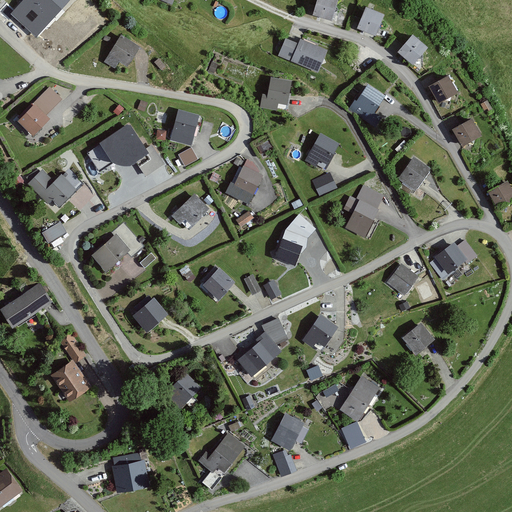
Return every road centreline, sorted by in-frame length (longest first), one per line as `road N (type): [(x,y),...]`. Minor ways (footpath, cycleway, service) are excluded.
road 1 (residential): [(414,243),(162,359),(139,358),(73,261),(72,239),(89,222),(227,153),(241,140),(244,119),(218,102),(63,76),(0,28)]
road 2 (residential): [(193,511),(401,433),(480,359),(511,295)]
road 3 (residential): [(35,426),(59,443),(89,443),(119,421),(122,398),(0,201)]
road 4 (residential): [(510,249),(409,72),(354,37),(295,20)]
road 5 (residential): [(414,243),(341,112),(297,101)]
